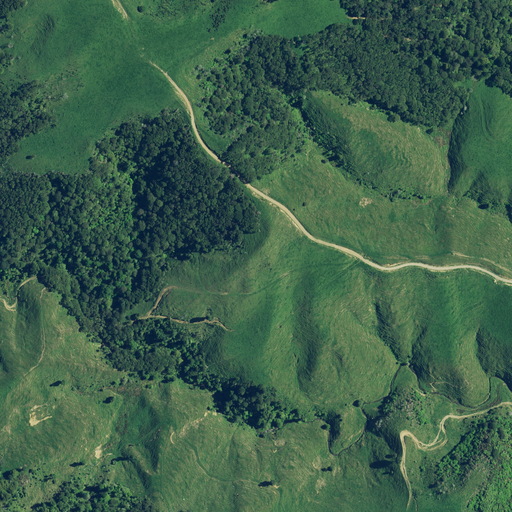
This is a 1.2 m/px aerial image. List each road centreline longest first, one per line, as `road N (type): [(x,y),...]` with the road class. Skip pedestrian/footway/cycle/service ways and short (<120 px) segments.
road 1 (track): [(116,0),(141,48),(182,92),(202,145),(312,237),(388,268),(473,266),(511,282)]
road 2 (track): [(409,494),(402,433),(424,448),(439,446),(447,416),(511,404)]
